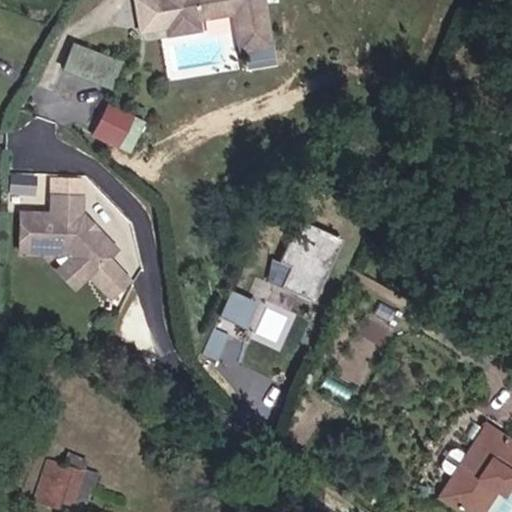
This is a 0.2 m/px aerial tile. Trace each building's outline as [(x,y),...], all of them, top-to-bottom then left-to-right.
[(278,45),(269,0),(133,0),(140,34),(165,29),(167,37),(207,30),(205,17),(235,11),(242,51),(278,45)] [(124,69),(78,49),(69,73),(114,92),(124,69)] [(148,127),(113,108),(96,139),(131,158),(148,127)] [(56,221),(26,221),(25,259),(71,260),(76,264),(93,282),(120,255),(103,237),(96,237),(90,232),(90,225),(87,222),(86,221),(86,204),(56,203),(56,221)] [(284,287),(317,302),(346,238),(302,220),(282,260),(273,256),(268,280),(284,287)] [(93,282),(76,264),(62,278),(79,295),(93,282)] [(259,299),(233,289),(222,314),(249,326),(259,299)] [(477,422),(469,436),(487,447),(494,433),(477,422)] [(469,436),(433,496),(458,511),(472,511),(491,486),(496,490),(502,482),(511,488),(511,444),(494,433),(487,447),(469,436)] [(45,458),(29,499),(63,511),(69,511),(85,473),(81,471),(84,460),(65,453),(60,464),(45,458)]
